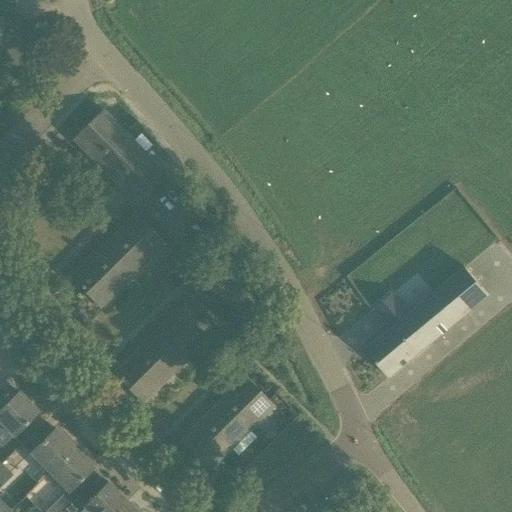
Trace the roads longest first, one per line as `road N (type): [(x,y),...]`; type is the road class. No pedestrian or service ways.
road 1 (residential): [(360,437),(240,212),(104,56)]
road 2 (residential): [(194,511),(6,332)]
road 3 (residential): [(0,155),(104,56)]
road 4 (residential): [(248,511),(360,437)]
